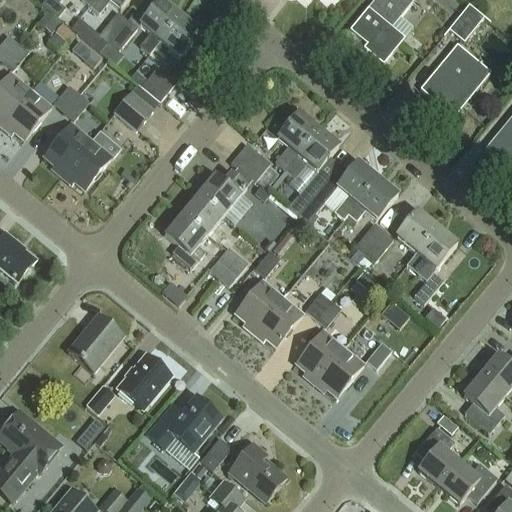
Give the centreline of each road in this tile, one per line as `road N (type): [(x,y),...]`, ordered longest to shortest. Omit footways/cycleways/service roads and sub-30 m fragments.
road 1 (residential): [(345,473),(91,261)]
road 2 (residential): [(511,249),(276,54)]
road 3 (residential): [(91,261),(276,54)]
road 4 (residential): [(345,473),(511,290)]
road 5 (residential): [(0,385),(91,261)]
